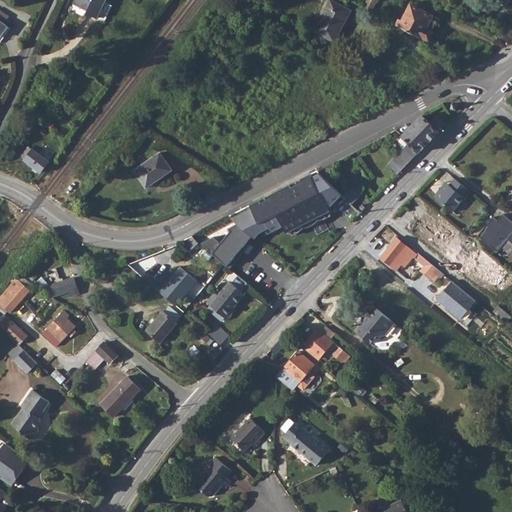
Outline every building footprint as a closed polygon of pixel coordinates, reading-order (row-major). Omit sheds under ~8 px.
[(87,12),(98,16),(106,0),(105,0),(76,0),(77,1),(89,7),(87,12)] [(327,0),(310,31),(324,39),(325,36),(330,39),(338,26),(340,27),(348,13),(327,0)] [(105,3),(100,18),(106,20),(112,5),(105,3)] [(397,23),(396,25),(429,42),(434,33),(426,29),(433,15),(412,4),(401,23),(399,21),(400,19),(396,17),(394,21),(397,23)] [(267,18),(273,9),(266,5),(261,14),(267,18)] [(7,25),(11,18),(0,10),(0,36),(2,37),(9,27),(7,25)] [(411,125),(429,142),(435,136),(439,132),(438,131),(445,123),(438,116),(431,123),(422,115),(421,116),(411,125)] [(411,144),(419,152),(424,147),(429,142),(411,125),(402,136),(411,144)] [(403,169),(419,152),(411,144),(395,161),(403,169)] [(32,152),(27,148),(20,156),(26,160),(25,162),(41,173),(49,162),(34,151),(32,152)] [(159,180),(173,170),(162,153),(136,170),(147,184),(157,178),(159,180)] [(252,208),(232,218),(237,223),(251,235),(256,239),(261,233),(265,237),(285,226),(288,233),(338,207),(347,198),(318,170),(251,205),(252,208)] [(468,189),(455,177),(449,184),(448,183),(443,190),(440,187),(434,195),(453,211),(464,196),(463,195),(468,189)] [(347,195),(357,201),(363,193),(353,186),(347,195)] [(432,229),(441,237),(446,241),(453,232),(429,212),(423,220),(433,228),(432,229)] [(493,215),(478,234),(498,250),(508,237),(511,240),(511,220),(502,212),(497,219),(493,215)] [(430,227),(415,215),(401,232),(415,245),(430,227)] [(251,235),(237,223),(228,228),(231,229),(212,252),(227,266),(251,235)] [(432,229),(431,228),(428,232),(438,240),(441,237),(432,229)] [(398,237),(377,262),(393,275),(402,263),(413,249),(398,237)] [(200,244),(194,238),(185,246),(190,253),(200,244)] [(507,268),(483,249),(474,261),(497,279),(507,268)] [(430,261),(419,252),(415,257),(426,266),(430,261)] [(284,268),(270,256),(259,268),(265,273),(262,278),(270,286),(274,280),(277,281),(281,276),(279,274),(284,268)] [(440,269),(430,261),(426,266),(422,270),(432,278),(440,269)] [(117,265),(105,270),(107,276),(120,272),(117,265)] [(148,281),(153,276),(145,269),(141,275),(148,281)] [(159,272),(151,281),(161,290),(169,281),(159,272)] [(233,283),(232,282),(221,294),(218,291),(209,302),(212,305),(209,307),(224,320),(227,317),(230,319),(237,310),(235,308),(246,295),(243,292),(250,283),(240,275),(233,283)] [(30,290),(16,278),(0,298),(0,302),(11,312),(30,290)] [(78,296),(73,278),(49,284),(52,295),(67,291),(69,298),(78,296)] [(511,317),(511,315),(500,305),(495,311),(509,322),(511,317)] [(85,308),(76,314),(79,319),(88,313),(85,308)] [(399,325),(380,310),(374,316),(370,313),(361,322),(364,324),(357,331),(372,344),(378,337),(389,336),(399,325)] [(64,311),(43,333),(57,346),(69,333),(74,329),(76,327),(67,319),(70,316),(64,311)] [(166,345),(181,326),(168,314),(152,333),(166,345)] [(7,316),(0,323),(0,325),(20,344),(28,336),(7,316)] [(329,350),(338,357),(344,349),(319,329),(305,346),(321,360),(329,350)] [(102,351),(108,344),(95,331),(87,339),(102,351)] [(15,359),(25,350),(19,344),(9,354),(15,359)] [(344,349),(338,357),(344,361),(348,362),(352,356),(344,349)] [(28,373),(38,363),(25,350),(15,359),(15,360),(28,373)] [(281,375),(282,376),(296,388),(301,382),(308,388),(317,378),(310,372),(316,365),(301,352),(281,375)] [(110,399),(124,413),(126,410),(124,407),(142,386),(131,376),(110,399)] [(39,417),(50,402),(33,390),(22,406),(24,407),(12,424),(23,431),(22,433),(32,440),(39,430),(38,427),(37,426),(41,420),(41,418),(39,417)] [(120,417),(124,413),(110,399),(106,404),(120,417)] [(267,429),(251,415),(233,435),(247,448),(258,435),(261,436),(267,429)] [(294,442),(309,456),(312,453),(321,461),(333,448),(308,426),(306,427),(299,420),(287,434),(294,441),(294,442)] [(360,442),(355,438),(349,446),(354,450),(360,442)] [(27,469),(35,458),(14,443),(8,452),(10,453),(1,465),(10,472),(12,470),(23,478),(29,471),(27,469)] [(233,471),(216,457),(210,464),(212,466),(196,485),(209,496),(213,496),(220,488),(219,487),(221,484),(225,488),(231,481),(227,478),(233,471)] [(0,511),(6,511),(14,503),(10,499),(16,490),(0,478),(0,511)] [(412,511),(405,498),(381,510),(381,511),(412,511)]
